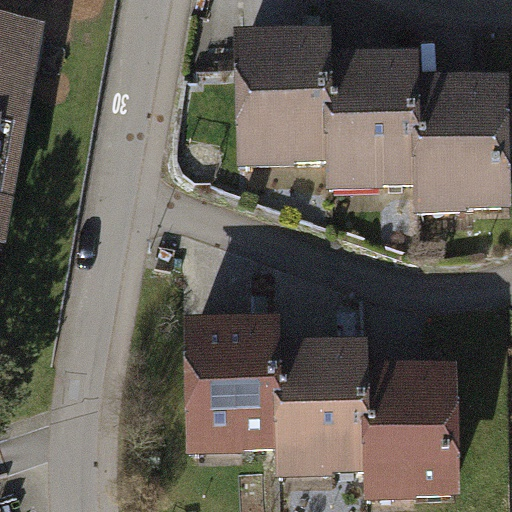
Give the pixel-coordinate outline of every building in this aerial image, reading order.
[(0,233),(5,234),(41,20),(0,12),(0,233)] [(240,186),(334,183),(331,84),(330,51),(236,55),(240,186)] [(414,81),(331,84),(334,183),(335,204),(418,201),(415,103),(414,81)] [(511,108),(511,99),(415,103),(418,201),(419,225),(511,221),(511,108)] [(186,473),(284,470),(282,371),(281,339),(183,341),(186,473)] [(366,370),(282,371),(284,470),(285,491),(369,490),(366,392),(366,370)] [(454,390),(366,392),(369,490),(369,511),(443,511),(457,511),(454,390)]
